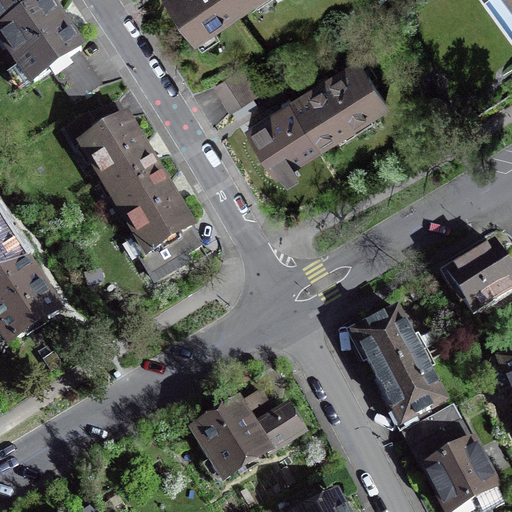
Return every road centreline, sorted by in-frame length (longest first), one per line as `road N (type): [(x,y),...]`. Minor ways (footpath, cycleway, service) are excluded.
road 1 (residential): [(286,304),(0,475)]
road 2 (residential): [(500,177),(286,304)]
road 3 (residential): [(286,304),(396,511)]
road 4 (residential): [(100,0),(222,192)]
road 5 (residential): [(222,192),(286,304)]
